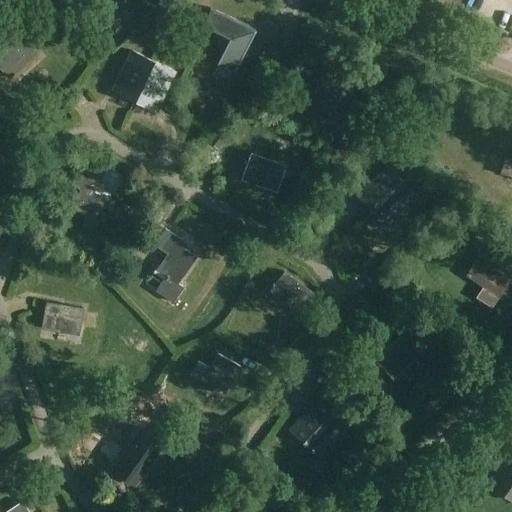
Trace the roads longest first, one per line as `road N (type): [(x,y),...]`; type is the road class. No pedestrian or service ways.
road 1 (residential): [(354,511),(511,369)]
road 2 (unclassified): [(511,64),(363,0)]
